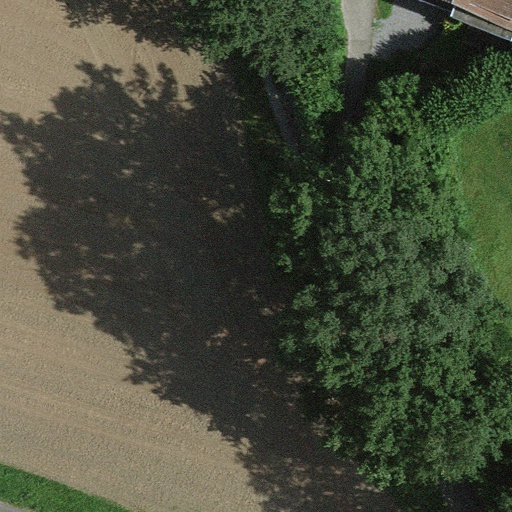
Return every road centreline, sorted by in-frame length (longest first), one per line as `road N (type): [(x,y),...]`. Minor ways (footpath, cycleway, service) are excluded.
road 1 (track): [(348,124),(337,235),(418,434),(465,511)]
road 2 (track): [(245,0),(337,235)]
